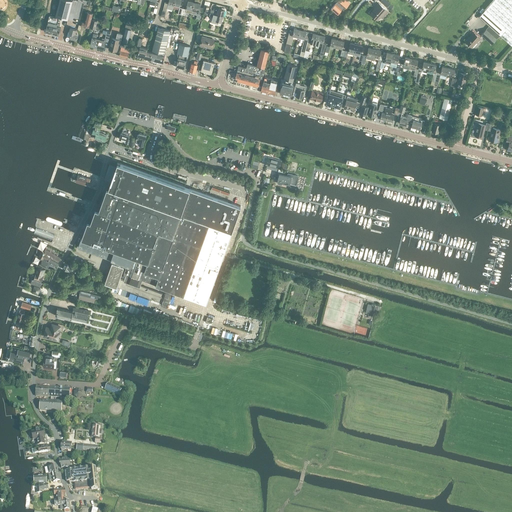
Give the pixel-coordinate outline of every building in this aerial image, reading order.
[(49,15),(47,23),(45,32),(59,35),(61,27),(57,26),(59,18),(68,20),(73,0),(72,0),(59,0),(55,16),(49,15)] [(150,0),(149,4),(155,5),(153,12),(156,13),(158,8),(157,8),(159,2),(156,1),(156,0),(150,0)] [(172,9),(174,5),(174,0),(168,0),(168,2),(165,2),(163,10),(166,10),(167,8),(172,9)] [(338,0),(338,1),(331,9),(337,14),(341,9),(343,11),(345,8),(350,3),(346,0),(338,0)] [(511,0),(498,0),(482,19),(489,26),(486,29),(481,35),(491,44),(496,38),(497,39),(500,35),(511,46),(511,45),(511,0)] [(188,1),(186,8),(185,9),(183,8),(181,14),(184,15),(185,12),(191,13),(194,2),(188,1)] [(200,4),(194,2),(191,13),(197,15),(196,18),(200,19),(201,14),(203,7),(200,6),(200,4)] [(384,16),(388,12),(379,3),(376,6),(377,6),(371,13),(378,20),(382,15),(384,16)] [(203,7),(201,14),(202,10),(208,12),(210,6),(204,5),(203,7)] [(224,10),(218,8),(215,8),(214,11),(210,10),(210,13),(216,14),(223,16),(224,10)] [(89,27),(93,12),(87,11),(84,22),(82,22),(81,25),(89,27)] [(221,22),(223,16),(216,14),(210,13),(209,16),(212,16),(211,22),(218,24),(218,21),(221,22)] [(127,19),(125,28),(122,42),(128,43),(131,30),(132,30),(135,21),(127,19)] [(158,27),(152,52),(150,59),(163,62),(165,55),(164,54),(170,30),(158,27)] [(68,32),(67,36),(69,37),(69,38),(77,40),(78,34),(75,34),(77,29),(70,28),(69,30),(68,32)] [(294,28),(293,31),(289,30),(286,43),(284,50),(289,52),(291,44),(293,36),(298,37),(300,30),(294,28)] [(305,50),(310,32),(309,35),(307,34),(305,34),(306,31),(300,30),(298,37),(304,38),(300,55),(294,53),(293,57),(299,58),(303,59),(305,50)] [(112,37),(109,49),(116,51),(119,43),(120,43),(123,34),(117,32),(116,38),(112,37)] [(319,35),(310,32),(303,59),(307,60),(310,51),(308,51),(309,47),(311,48),(311,46),(315,48),(319,35)] [(477,42),(480,38),(474,32),(466,41),(472,46),(476,41),(477,42)] [(97,47),(99,39),(96,38),(97,34),(93,33),(92,37),(90,45),(97,47)] [(319,35),(315,48),(316,48),(316,45),(318,45),(319,42),(323,43),(325,36),(319,35)] [(212,48),(214,40),(202,36),(200,45),(212,48)] [(101,39),(99,39),(97,47),(103,48),(105,40),(105,38),(102,37),(101,39)] [(148,48),(140,47),(143,38),(139,37),(136,49),(139,49),(138,55),(144,57),(146,50),(147,51),(148,48)] [(330,45),(336,47),(338,39),(332,38),(330,45)] [(344,41),(338,39),(336,47),(342,49),(344,41)] [(345,51),(343,56),(346,57),(347,53),(354,55),(354,52),(356,44),(350,42),(348,51),(345,50),(345,51)] [(190,46),(180,43),(179,43),(177,52),(179,53),(178,58),(176,66),(184,68),(186,60),(187,55),(190,46)] [(354,52),(354,55),(360,56),(360,54),(362,45),(356,44),(354,52)] [(121,47),(119,56),(127,58),(129,49),(124,48),(125,46),(120,45),(120,47),(121,47)] [(369,47),(367,55),(366,56),(363,55),(361,63),(364,64),(366,58),(367,58),(366,59),(372,60),(375,49),(369,47)] [(265,68),(264,67),(266,62),(267,56),(269,51),(261,49),(260,54),(258,60),(257,65),(254,65),(248,63),(246,68),(239,65),(237,72),(235,77),(238,78),(237,80),(258,86),(260,78),(262,79),(264,72),(265,68)] [(381,50),(375,49),(372,60),(374,60),(375,60),(376,57),(379,58),(381,50)] [(387,52),(386,56),(383,55),(382,60),(380,68),(381,68),(383,68),(384,64),(385,65),(386,63),(390,64),(393,53),(387,52)] [(287,55),(283,54),(278,53),(276,62),(279,63),(280,59),(286,61),(287,55)] [(399,55),(393,53),(390,64),(390,66),(396,68),(395,71),(397,72),(396,75),(397,75),(402,58),(399,58),(399,55)] [(405,56),(405,59),(402,58),(397,75),(400,76),(400,73),(401,73),(403,68),(409,69),(412,58),(405,56)] [(418,60),(412,58),(409,69),(415,70),(413,76),(417,77),(418,69),(415,68),(416,67),(418,60)] [(200,71),(211,74),(214,63),(203,60),(200,71)] [(428,70),(430,63),(424,61),(422,70),(418,69),(417,77),(414,88),(416,89),(418,82),(418,83),(420,78),(421,71),(428,73),(428,72),(428,70)] [(293,82),(297,65),(288,63),(283,79),(285,80),(284,83),(282,83),(280,91),(290,94),(292,85),(291,85),(292,81),(293,82)] [(430,63),(428,70),(428,72),(430,73),(431,71),(434,72),(436,64),(430,63)] [(440,73),(447,75),(448,67),(442,66),(440,73)] [(455,69),(448,67),(447,75),(453,77),(455,69)] [(228,80),(234,81),(236,73),(229,71),(228,80)] [(458,79),(456,78),(454,86),(457,87),(458,83),(464,85),(467,75),(460,73),(458,79)] [(263,83),(261,91),(260,92),(267,94),(271,78),(265,76),(264,80),(263,84),(263,83)] [(271,78),(267,94),(274,95),(276,87),(277,83),(277,81),(271,79),(271,78)] [(300,83),(296,82),(293,92),(297,93),(296,96),(297,98),(300,98),(301,98),(302,98),(303,94),(304,95),(306,86),(300,84),(300,83)] [(333,104),(337,92),(330,90),(331,86),(328,85),(327,90),(330,91),(327,102),(328,103),(328,104),(332,105),(332,104),(333,104)] [(323,93),(312,91),(310,99),(321,102),(323,93)] [(339,107),(342,99),(345,100),(346,94),(337,92),(333,104),(336,105),(336,106),(339,107)] [(421,94),(419,102),(425,104),(427,96),(421,94)] [(361,108),(360,110),(359,114),(365,116),(367,107),(365,107),(367,103),(365,102),(367,96),(362,95),(360,103),(362,104),(362,106),(361,108)] [(352,97),(347,96),(344,109),(348,110),(349,105),(350,105),(351,100),(352,97)] [(349,105),(348,110),(354,112),(358,99),(352,97),(351,100),(350,105),(349,105)] [(439,118),(447,120),(453,99),(444,97),(439,118)] [(368,115),(373,117),(376,117),(378,110),(375,109),(377,101),(372,100),(368,115)] [(477,106),(475,113),(475,114),(482,116),(484,108),(477,106)] [(380,118),(386,120),(389,109),(386,108),(385,111),(385,113),(382,112),(380,118)] [(389,109),(386,120),(393,122),(394,115),(391,115),(391,113),(392,113),(392,110),(389,109)] [(409,114),(407,114),(406,117),(401,115),(399,123),(406,125),(407,122),(410,123),(412,115),(409,114)] [(425,121),(422,120),(423,119),(413,116),(412,120),(413,121),(412,127),(420,129),(421,124),(423,125),(425,121)] [(102,130),(101,131),(100,131),(102,123),(96,121),(93,127),(95,128),(93,132),(97,133),(95,138),(105,141),(107,133),(105,133),(105,132),(102,130)] [(490,122),(490,124),(490,123),(488,130),(491,131),(489,140),(497,142),(500,130),(492,128),(493,124),(493,123),(490,122)] [(438,133),(440,125),(434,123),(432,131),(438,133)] [(485,129),(488,130),(490,123),(486,123),(486,125),(477,123),(474,135),(482,137),(485,129)] [(121,133),(119,138),(127,141),(128,138),(129,136),(130,133),(123,131),(122,133),(121,133)] [(136,139),(136,140),(136,141),(137,142),(139,144),(139,145),(143,146),(145,140),(146,134),(139,133),(137,138),(136,139)] [(279,168),(281,160),(273,158),(274,156),(264,153),(261,163),(266,164),(279,168)] [(142,278),(184,293),(206,301),(232,231),(241,205),(118,161),(116,166),(111,181),(109,187),(107,187),(105,193),(101,205),(99,209),(96,207),(91,220),(88,219),(86,225),(85,228),(78,247),(117,261),(119,261),(125,263),(127,264),(124,272),(126,273),(124,279),(139,284),(142,278)] [(281,174),(279,180),(289,183),(296,185),(297,183),(299,176),(291,174),(288,173),(287,176),(281,174)] [(86,180),(90,182),(90,179),(87,178),(78,175),(76,181),(85,184),(86,180)] [(60,257),(45,249),(44,252),(42,250),(38,256),(43,258),(42,259),(41,258),(39,263),(40,263),(40,264),(45,267),(48,267),(50,264),(53,265),(54,264),(56,265),(58,261),(60,257)] [(119,264),(119,261),(117,261),(116,263),(112,262),(105,282),(117,287),(117,286),(143,295),(155,299),(160,301),(162,294),(162,293),(139,284),(124,279),(120,277),(124,266),(119,264)] [(62,268),(70,272),(73,265),(65,262),(62,268)] [(43,275),(45,269),(38,267),(33,279),(32,278),(30,283),(40,287),(42,282),(41,282),(43,275)] [(79,298),(78,299),(93,302),(94,303),(95,298),(99,299),(100,296),(95,294),(82,291),(81,295),(80,294),(79,298)] [(165,292),(163,301),(169,303),(171,294),(165,292)] [(380,306),(378,305),(372,303),(371,304),(368,303),(366,312),(369,313),(369,314),(375,315),(376,312),(379,313),(380,306)] [(73,311),(71,318),(86,321),(88,315),(89,310),(85,309),(74,307),(73,309),(73,311)] [(71,319),(71,318),(73,311),(57,308),(57,309),(55,315),(71,319)] [(24,310),(20,309),(14,328),(20,329),(21,327),(23,327),(26,318),(23,317),(24,314),(23,313),(24,310)] [(45,331),(46,332),(45,336),(57,339),(58,337),(59,337),(60,336),(60,335),(60,334),(59,333),(60,331),(59,331),(60,326),(51,324),(50,328),(47,327),(46,328),(45,329),(45,331)] [(34,345),(36,335),(31,335),(24,334),(23,338),(26,339),(25,343),(29,343),(29,344),(34,345)] [(11,360),(24,362),(24,356),(29,357),(30,351),(17,349),(17,354),(12,353),(11,360)] [(44,366),(53,367),(55,356),(46,355),(45,361),(44,361),(44,366)] [(106,386),(105,390),(119,396),(121,393),(122,390),(108,383),(106,386)] [(51,397),(54,397),(69,398),(69,394),(70,388),(37,386),(36,396),(51,397)] [(78,389),(74,391),(74,394),(74,396),(78,399),(83,396),(83,391),(78,389)] [(53,401),(54,397),(51,397),(51,400),(40,400),(40,410),(61,411),(62,401),(53,401)] [(99,437),(99,434),(102,435),(102,430),(100,429),(100,427),(100,424),(95,424),(95,426),(92,426),(91,437),(97,437),(96,438),(96,442),(101,442),(101,439),(99,439),(99,437)] [(43,437),(44,437),(43,429),(39,430),(38,429),(36,429),(35,431),(31,432),(33,440),(36,439),(38,445),(44,443),(43,437)] [(61,464),(61,468),(70,467),(70,463),(76,463),(76,459),(66,460),(66,458),(59,459),(59,464),(61,464)] [(46,474),(49,474),(51,473),(58,472),(57,467),(56,468),(56,465),(47,467),(45,468),(46,474)] [(65,472),(66,481),(74,481),(75,489),(75,490),(91,488),(91,490),(97,489),(95,468),(65,472)] [(53,482),(60,480),(58,472),(51,473),(53,482)] [(47,484),(46,477),(35,477),(35,484),(37,484),(37,493),(42,493),(42,490),(43,490),(44,490),(49,489),(48,484),(47,484)] [(69,509),(68,500),(63,500),(63,497),(65,497),(65,489),(54,490),(54,495),(56,495),(56,500),(54,500),(54,505),(64,505),(64,509),(64,511),(68,511),(69,509)]
